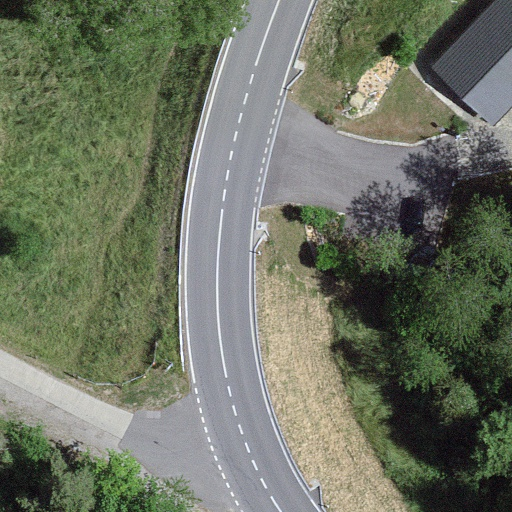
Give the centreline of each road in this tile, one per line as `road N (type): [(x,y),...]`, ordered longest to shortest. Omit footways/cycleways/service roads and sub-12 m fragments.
road 1 (secondary): [(280,511),(234,409),(217,290),(234,139),(279,0)]
road 2 (track): [(253,464),(141,430),(0,363)]
